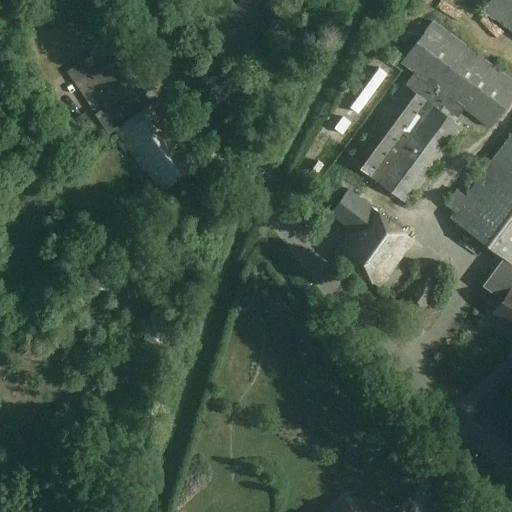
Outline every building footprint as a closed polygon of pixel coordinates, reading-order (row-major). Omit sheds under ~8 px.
[(511,0),(490,0),(483,10),(511,30),(511,0)] [(511,98),(511,82),(431,22),(401,62),(415,72),(350,161),(406,202),(461,128),(453,122),(464,108),(490,128),(511,98)] [(67,73),(95,113),(94,114),(108,134),(118,126),(119,128),(116,130),(145,171),(147,170),(161,190),(195,166),(180,145),(179,133),(157,101),(145,110),(132,91),(144,82),(143,82),(113,41),(67,73)] [(511,134),(450,218),(504,259),(511,264),(511,134)] [(412,240),(346,192),(330,215),(352,231),(335,255),(379,287),(412,240)] [(384,196),(379,205),(397,215),(402,206),(384,196)] [(511,288),(511,264),(504,259),(483,286),(503,301),(492,315),(511,329),(511,289),(511,288)] [(435,293),(424,284),(411,301),(422,310),(435,293)]
